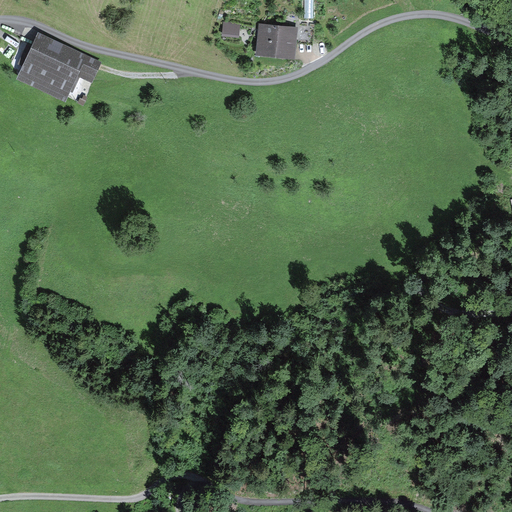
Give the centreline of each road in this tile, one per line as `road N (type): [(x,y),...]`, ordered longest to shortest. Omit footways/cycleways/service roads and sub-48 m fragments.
road 1 (unclassified): [(0,19),(88,47),(251,81),(290,77),(384,21),(413,14),(453,18),(511,41)]
road 2 (track): [(0,498),(133,498),(183,474),(247,502),(365,500),(430,511)]
